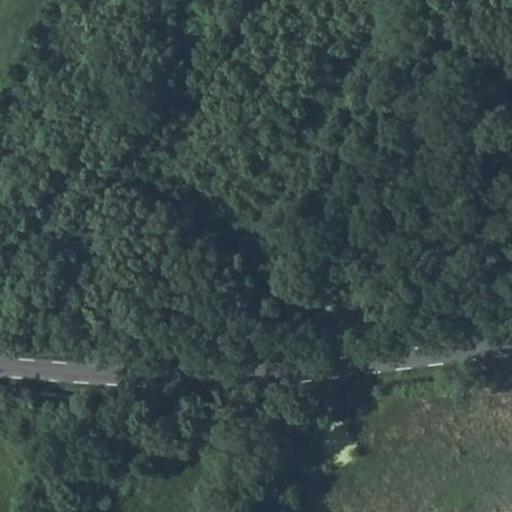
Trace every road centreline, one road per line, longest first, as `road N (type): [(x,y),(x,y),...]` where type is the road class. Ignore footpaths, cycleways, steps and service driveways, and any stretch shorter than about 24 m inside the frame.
road 1 (unclassified): [(0,363),(211,378),(511,344)]
road 2 (track): [(449,23),(352,253),(245,376)]
